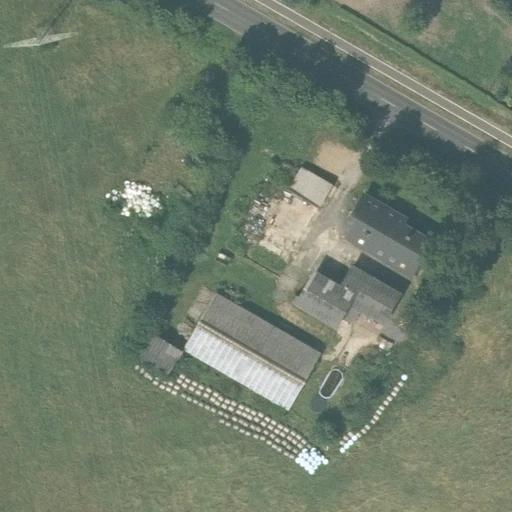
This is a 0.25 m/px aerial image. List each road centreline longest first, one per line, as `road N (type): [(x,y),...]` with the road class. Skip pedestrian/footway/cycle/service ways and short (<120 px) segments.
road 1 (secondary): [(207,0),(511,175)]
road 2 (unknown): [(321,235),(398,109)]
